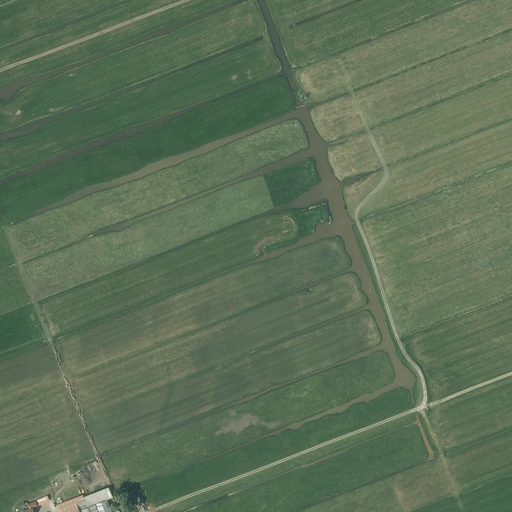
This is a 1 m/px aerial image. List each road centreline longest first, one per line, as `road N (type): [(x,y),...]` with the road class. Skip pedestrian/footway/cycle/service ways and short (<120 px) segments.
road 1 (track): [(463,511),(357,217),(385,171),(345,75)]
road 2 (track): [(0,211),(98,460),(127,511)]
road 3 (track): [(149,511),(423,406)]
